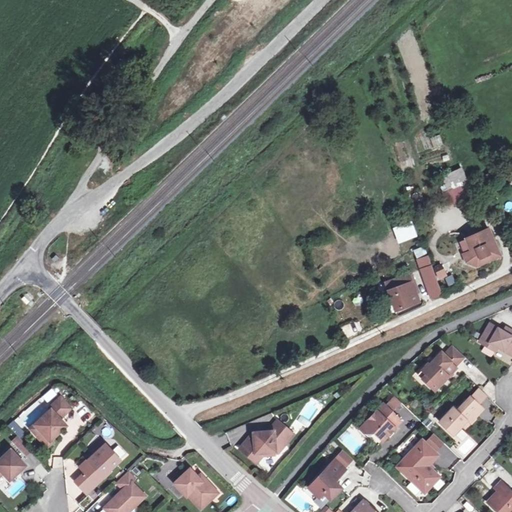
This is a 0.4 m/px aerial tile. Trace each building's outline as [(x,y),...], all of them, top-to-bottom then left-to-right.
[(432,147),(441,145),(440,134),(430,136),(432,147)] [(438,175),(447,204),(465,199),(462,191),(469,189),(463,168),(438,175)] [(411,220),(391,227),(397,243),(417,236),(411,220)] [(487,243),(493,258),(500,254),(489,229),(482,232),(487,243)] [(487,243),(482,232),(466,238),(471,250),(487,243)] [(487,243),(471,250),(456,256),(463,272),(494,259),(493,258),(487,243)] [(431,260),(446,253),(444,247),(429,254),(431,260)] [(52,259),(56,263),(60,259),(56,255),(52,259)] [(417,268),(430,298),(442,293),(430,263),(417,268)] [(443,266),(434,270),(438,279),(447,274),(443,266)] [(409,274),(398,278),(401,286),(412,282),(409,274)] [(398,278),(386,283),(395,310),(419,302),(415,292),(404,295),(401,286),(398,278)] [(412,282),(401,286),(404,295),(415,292),(412,282)] [(351,324),(344,328),(348,336),(355,332),(351,324)] [(511,330),(510,329),(507,334),(503,331),(490,324),(479,342),(488,347),(490,342),(498,347),(511,355),(511,330)] [(490,342),(488,347),(495,351),(498,347),(490,342)] [(431,378),(426,382),(435,391),(457,368),(451,362),(454,358),(459,362),(465,356),(453,345),(447,352),(450,354),(447,357),(442,352),(430,364),(428,363),(422,370),(431,378)] [(431,378),(422,370),(418,374),(426,382),(431,378)] [(479,389),(471,397),(479,404),(487,396),(479,389)] [(462,425),(467,420),(470,423),(484,409),(479,404),(471,397),(471,396),(457,410),(454,407),(440,422),(453,435),(462,425)] [(57,431),(65,423),(60,418),(71,408),(61,397),(50,408),(51,409),(31,428),(39,438),(43,434),(50,441),(58,433),(57,431)] [(395,397),(386,406),(391,411),(400,402),(395,397)] [(392,431),(402,421),(391,411),(386,406),(384,404),(361,429),(365,433),(374,432),(383,440),(388,435),(392,431)] [(277,420),(267,431),(274,431),(280,423),(277,420)] [(65,423),(57,431),(58,433),(67,425),(65,423)] [(254,433),(240,449),(251,458),(255,453),(266,452),(269,455),(277,454),(294,434),(280,423),(274,431),(267,431),(254,433)] [(50,441),(43,434),(39,438),(48,447),(52,443),(50,441)] [(434,434),(426,443),(435,452),(443,443),(434,434)] [(464,459),(478,444),(468,434),(454,449),(464,459)] [(19,436),(12,442),(25,456),(31,450),(19,436)] [(422,440),(397,466),(425,493),(440,477),(428,466),(438,455),(435,452),(426,443),(422,440)] [(96,454),(106,445),(102,441),(92,450),(96,454)] [(85,473),(76,482),(87,493),(110,472),(109,471),(120,460),(106,445),(96,454),(81,468),(85,473)] [(0,476),(3,473),(7,477),(13,477),(26,465),(11,449),(0,459),(0,476)] [(255,453),(251,458),(257,463),(263,455),(269,455),(266,452),(255,453)] [(335,481),(338,477),(337,476),(345,469),(334,458),(326,467),(327,468),(326,469),(309,487),(319,497),(324,493),(330,499),(341,487),(338,484),(335,481)] [(190,468),(174,483),(187,496),(188,495),(201,509),(214,497),(208,490),(212,486),(205,478),(202,481),(198,477),(190,468)] [(128,471),(116,482),(123,489),(106,505),(113,511),(129,511),(131,510),(146,496),(132,481),(135,478),(128,471)] [(511,511),(511,490),(501,481),(494,488),(500,494),(497,497),(494,495),(487,502),(497,511),(511,511)] [(212,486),(208,490),(214,497),(218,493),(212,486)] [(376,511),(364,500),(352,511),(376,511)]
